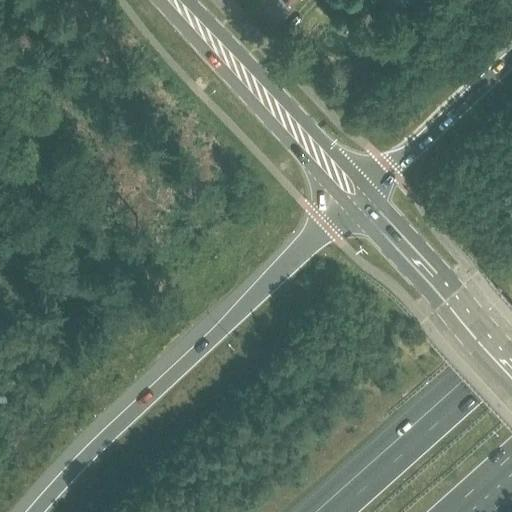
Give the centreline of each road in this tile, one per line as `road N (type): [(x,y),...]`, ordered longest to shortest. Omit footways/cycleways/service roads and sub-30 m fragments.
road 1 (motorway): [(358,199),(35,511)]
road 2 (secondary): [(358,199),(168,0)]
road 3 (motorway): [(511,346),(326,511)]
road 4 (primary): [(511,365),(358,199)]
road 5 (motorway): [(511,58),(358,199)]
